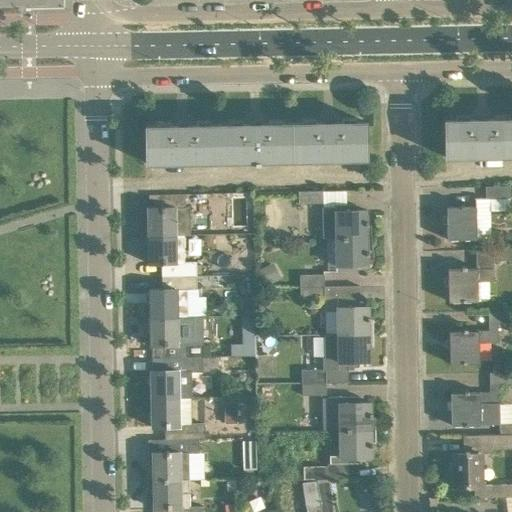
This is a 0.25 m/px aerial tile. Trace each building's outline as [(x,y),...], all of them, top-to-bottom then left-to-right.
[(511,118),(445,120),(445,145),(445,158),(511,156),(511,118)] [(366,160),(365,135),(365,122),(292,124),(293,161),(366,160)] [(259,162),(293,161),(292,124),(219,125),(219,163),(255,162),(255,164),(259,164),(259,162)] [(146,164),(219,163),(219,125),(146,127),(146,164)] [(510,187),(485,187),(486,199),(510,199),(510,187)] [(322,191),(298,192),(298,204),(322,204),(322,191)] [(185,208),(184,195),(149,196),(149,208),(148,208),(148,236),(184,236),(190,235),(190,208),(185,208)] [(367,238),(367,225),(368,225),(368,221),(367,221),(366,211),(355,211),(355,205),(334,206),(335,239),(367,238)] [(476,240),(476,207),(446,208),(447,240),(476,240)] [(162,264),(163,277),(196,276),(196,262),(184,263),(184,236),(148,236),(149,264),(162,264)] [(367,251),(367,238),(335,239),(336,272),(356,272),(356,266),(367,266),(367,255),(368,255),(368,251),(367,251)] [(478,301),(477,282),(493,282),(492,261),(511,261),(511,249),(477,250),(477,269),(448,270),(448,302),(478,301)] [(300,288),(324,287),(323,275),(299,275),(300,288)] [(196,290),(196,276),(163,277),(163,290),(149,290),(150,318),(177,317),(176,317),(187,316),(186,290),(196,290)] [(357,307),(357,301),(357,286),(324,287),(300,288),(300,300),(324,299),(324,312),(336,311),(337,335),(369,334),(369,321),(370,321),(370,317),(368,317),(368,307),(357,307)] [(511,322),(511,310),(488,311),(488,331),(449,332),(449,364),(479,363),(478,343),(498,343),(497,323),(511,322)] [(242,344),(230,345),(231,356),(256,356),(254,316),(241,316),(242,344)] [(152,346),(152,359),(203,358),(203,343),(177,344),(177,317),(150,318),(150,346),(152,346)] [(358,362),(369,362),(369,351),(370,351),(370,347),(369,347),(369,334),(337,335),(325,335),(325,371),(301,371),(301,384),(326,383),(348,383),(348,368),(358,368),(358,362)] [(178,399),(190,399),(192,399),(191,372),(217,371),(216,357),(203,358),(152,359),(152,371),(151,371),(151,399),(178,399)] [(451,426),(499,425),(498,385),(511,384),(511,372),(489,373),(489,393),(450,394),(451,426)] [(326,383),(301,384),(302,396),(326,395),(326,383)] [(371,430),(370,417),(372,417),(371,413),(370,413),(370,403),(359,403),(359,397),(321,398),(322,431),(339,431),(371,430)] [(178,399),(151,399),(152,428),(166,427),(166,440),(199,439),(205,439),(204,426),(179,426),(178,399)] [(339,464),(347,464),(360,464),(360,458),(371,458),(371,447),(372,447),(372,443),(371,443),(371,430),(339,431),(339,464)] [(511,434),(480,435),(481,454),(451,454),(452,487),(473,486),(474,498),(511,497),(511,485),(481,486),(481,454),(492,454),(492,447),(511,446),(511,434)] [(152,441),(153,481),(189,480),(188,453),(199,453),(199,439),(166,440),(152,441)] [(303,480),(316,479),(327,479),(327,467),(303,467),(303,480)] [(333,511),(329,479),(327,479),(316,479),(319,506),(320,511),(333,511)] [(189,508),(189,480),(153,481),(153,509),(167,509),(167,511),(201,511),(201,507),(189,508)]
